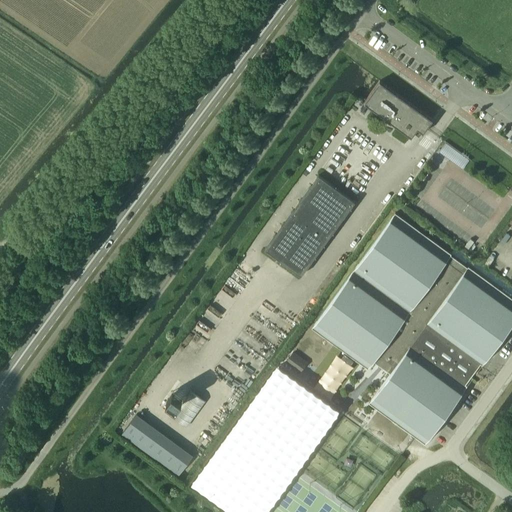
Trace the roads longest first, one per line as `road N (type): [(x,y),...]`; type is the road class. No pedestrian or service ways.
road 1 (unclassified): [(0,494),(21,482),(361,14)]
road 2 (secondary): [(0,386),(286,0)]
road 3 (unclassified): [(0,253),(213,0)]
road 4 (unclassified): [(511,499),(453,452),(511,366)]
road 5 (unclassified): [(498,114),(361,14)]
